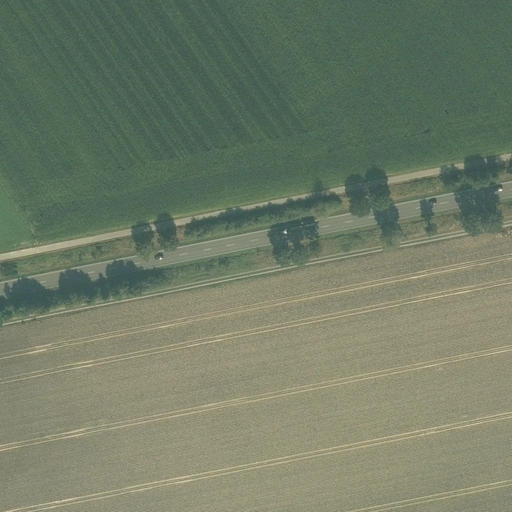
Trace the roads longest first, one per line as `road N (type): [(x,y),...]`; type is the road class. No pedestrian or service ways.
road 1 (primary): [(0,291),(511,190)]
road 2 (track): [(511,157),(0,257)]
road 3 (track): [(0,325),(511,225)]
